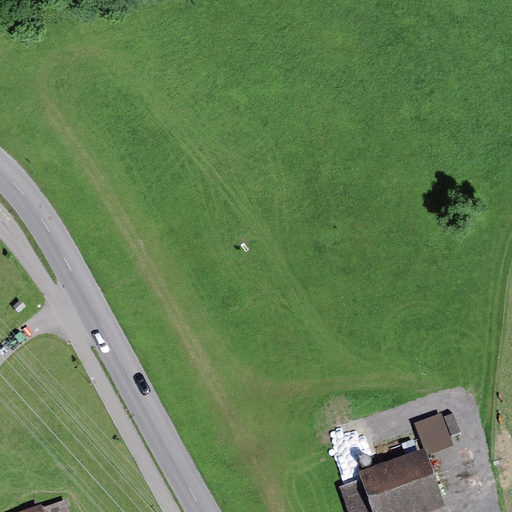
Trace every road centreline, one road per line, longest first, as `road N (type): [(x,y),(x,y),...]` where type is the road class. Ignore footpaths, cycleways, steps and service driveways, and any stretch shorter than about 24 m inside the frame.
road 1 (tertiary): [(197,511),(75,280),(36,213),(0,172)]
road 2 (track): [(484,429),(494,304),(511,228)]
